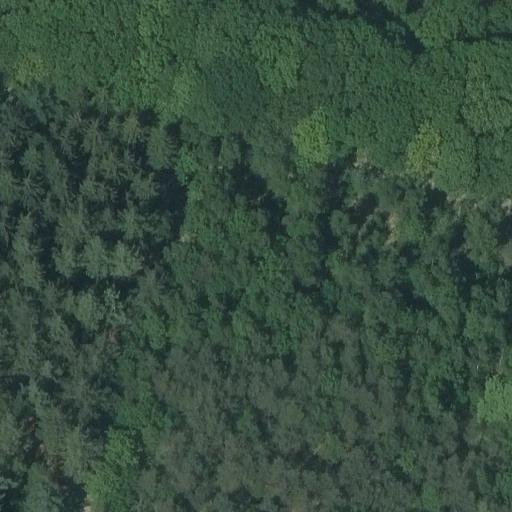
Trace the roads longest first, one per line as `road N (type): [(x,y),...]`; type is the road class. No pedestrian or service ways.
road 1 (track): [(0,48),(511,171)]
road 2 (track): [(90,511),(202,76),(195,0)]
